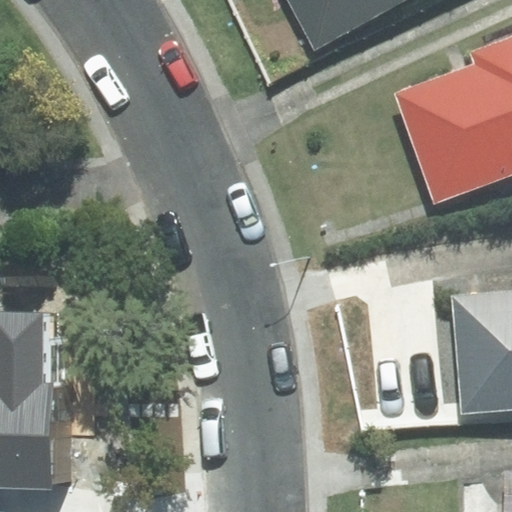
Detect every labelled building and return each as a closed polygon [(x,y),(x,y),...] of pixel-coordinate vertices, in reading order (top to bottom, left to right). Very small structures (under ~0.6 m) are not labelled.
[(289,0),(316,47),(401,0),(289,0)] [(435,202),(511,173),(511,40),(475,54),(479,66),(396,96),(435,202)] [(511,293),(455,298),(463,410),(511,406),(511,293)] [(58,316),(0,314),(0,490),(54,491),(58,316)] [(511,511),(511,470),(502,470),(501,511),(511,511)]
